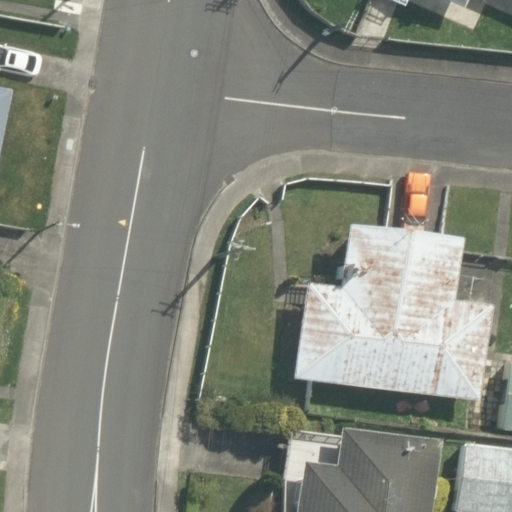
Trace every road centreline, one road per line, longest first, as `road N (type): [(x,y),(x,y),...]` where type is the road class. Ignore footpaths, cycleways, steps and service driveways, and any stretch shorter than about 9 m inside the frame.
road 1 (tertiary): [(152,92),(95,458),(95,511)]
road 2 (residential): [(152,92),(511,127)]
